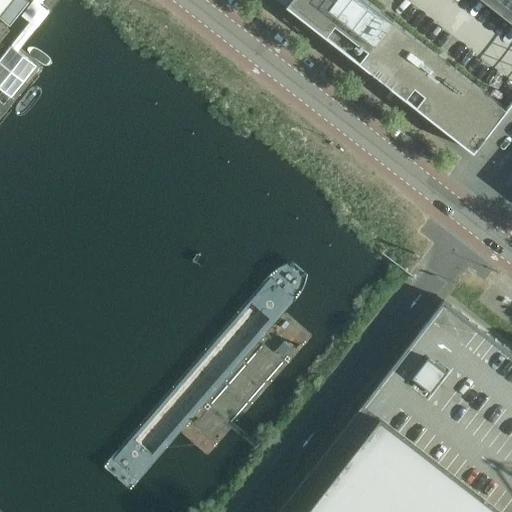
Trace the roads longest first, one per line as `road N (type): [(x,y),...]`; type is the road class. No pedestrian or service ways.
road 1 (unclassified): [(475,219),(248,511)]
road 2 (unclassified): [(475,219),(199,0)]
road 3 (unknown): [(310,511),(386,418),(399,414),(511,497)]
